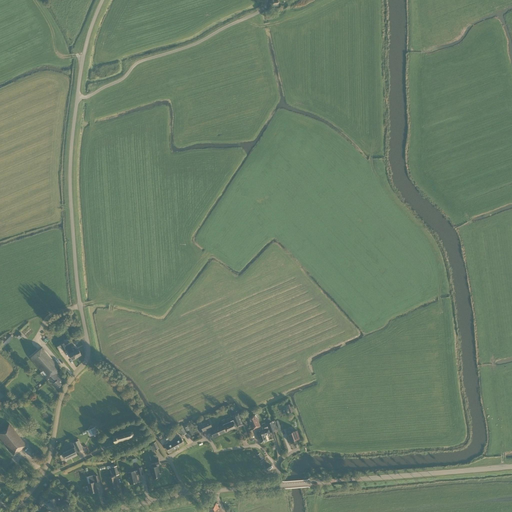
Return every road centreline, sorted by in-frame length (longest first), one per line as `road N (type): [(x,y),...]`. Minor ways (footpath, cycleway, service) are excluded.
road 1 (unclassified): [(13,511),(42,475),(58,403),(87,355),(70,167),(83,52),(102,0)]
road 2 (tertiary): [(278,486),(511,467)]
road 3 (residential): [(278,486),(278,468),(258,447),(218,451),(204,439),(168,458)]
